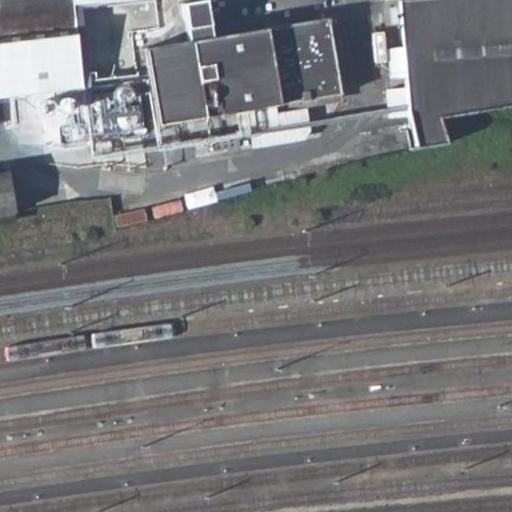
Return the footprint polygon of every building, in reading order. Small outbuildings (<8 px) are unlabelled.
[(0,0),(0,98),(82,90),(91,160),(134,153),(117,0),(121,0),(0,0)] [(197,0),(172,0),(175,16),(200,12),(197,0)] [(511,0),(465,0),(401,6),(412,109),(511,92),(511,0)] [(200,12),(175,16),(179,39),(203,34),(200,12)] [(179,39),(134,46),(147,122),(332,92),(319,16),(203,34),(179,39)] [(511,92),(412,109),(413,127),(429,149),(446,144),(442,116),(511,104),(511,92)] [(0,215),(11,214),(6,174),(0,174),(0,215)]
